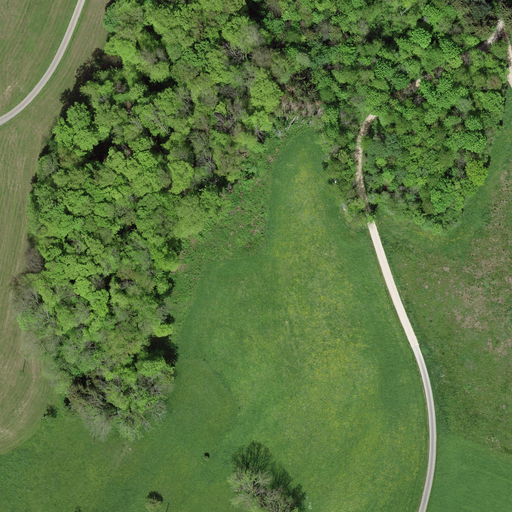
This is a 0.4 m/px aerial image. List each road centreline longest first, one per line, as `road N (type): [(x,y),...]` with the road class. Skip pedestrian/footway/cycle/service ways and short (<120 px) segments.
road 1 (unclassified): [(497,0),(493,40),(382,103),(362,149),(372,225),(429,385),(436,444),(423,511)]
road 2 (residential): [(0,123),(52,76),(88,0)]
